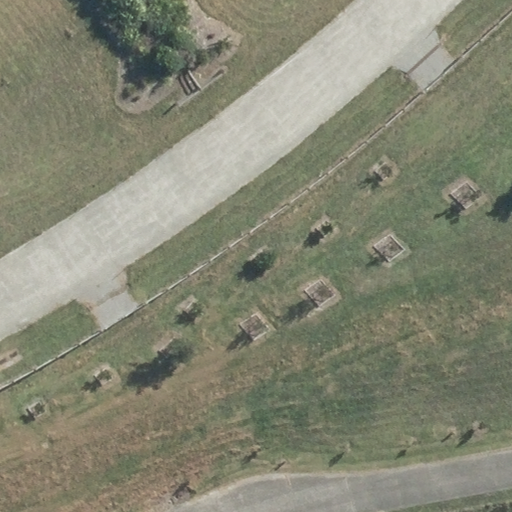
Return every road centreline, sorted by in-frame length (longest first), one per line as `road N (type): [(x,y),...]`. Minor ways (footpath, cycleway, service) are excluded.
road 1 (residential): [(0,289),(408,0)]
road 2 (track): [(264,511),(511,459)]
